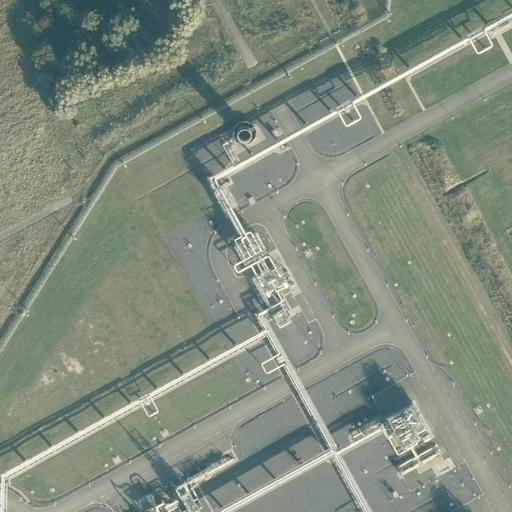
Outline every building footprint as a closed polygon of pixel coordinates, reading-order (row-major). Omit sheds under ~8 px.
[(263,142),(263,127),(232,127),(232,138),(253,138),(253,142),(263,142)] [(288,284),(257,230),(233,244),(264,298),(288,284)] [(292,321),(285,308),(273,315),(280,328),(292,321)] [(441,454),(413,403),(384,418),(403,453),(410,449),(414,457),(396,467),(401,476),(441,454)] [(152,495),(139,502),(143,509),(137,511),(192,511),(182,494),(158,507),(152,495)]
